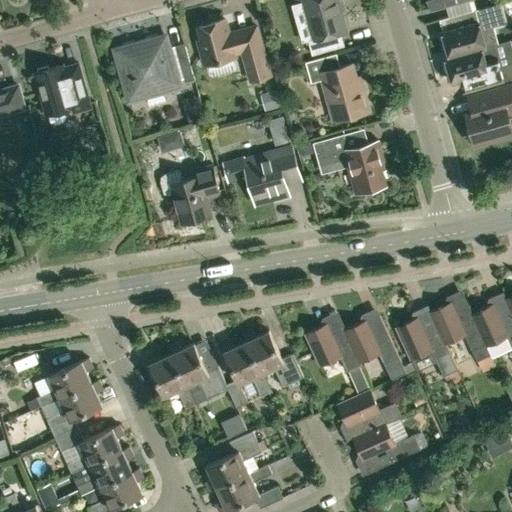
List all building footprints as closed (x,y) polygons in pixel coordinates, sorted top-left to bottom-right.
[(303,0),(314,38),(308,40),(312,54),(339,46),(335,33),(347,30),(338,0),(303,0)] [(498,43),(493,26),(503,23),(506,19),(501,2),(473,10),(476,21),(443,30),(449,55),(450,56),(480,47),(486,46),(494,43),(494,44),(498,43)] [(257,25),(236,31),(236,33),(230,35),(225,19),(198,26),(202,39),(198,40),(205,64),(235,55),(235,52),(242,50),(250,79),(270,74),(257,25)] [(162,90),(179,85),(165,35),(115,49),(129,99),(146,94),(149,104),(165,100),(162,90)] [(463,91),(504,80),(494,44),(494,43),(486,46),(480,47),(450,56),(449,55),(446,56),(453,82),(460,80),(463,91)] [(362,84),(358,86),(352,63),(340,66),(336,53),(305,62),(311,82),(323,79),(335,120),(369,110),(362,84)] [(91,107),(78,61),(63,65),(63,64),(34,72),(46,114),(48,113),(51,121),(55,124),(63,121),(66,117),(64,109),(74,106),(75,111),(91,107)] [(511,115),(511,83),(467,97),(471,112),(466,113),(475,144),(511,133),(511,128),(509,117),(511,115)] [(0,114),(24,108),(18,85),(0,89),(0,114)] [(281,115),(268,119),(275,144),(288,140),(281,115)] [(179,129),(156,133),(159,148),(182,144),(179,129)] [(385,167),(378,140),(350,148),(346,133),(314,142),(321,167),(348,159),(357,192),(385,184),(381,168),(385,167)] [(256,203),(286,195),(287,194),(288,193),(288,192),(288,191),(286,185),(302,180),(299,172),(292,145),(259,154),(245,158),(245,157),(223,163),(229,184),(249,178),(256,203)] [(165,173),(161,176),(160,181),(164,192),(168,195),(175,193),(183,221),(210,213),(205,197),(220,192),(212,166),(197,170),(199,175),(182,180),(181,173),(176,170),(165,173)] [(486,346),(472,313),(467,303),(454,309),(450,301),(430,311),(433,318),(444,343),(464,334),(476,361),(490,354),(486,346)] [(486,346),(505,336),(511,350),(511,312),(509,305),(496,311),(493,303),(472,313),(486,346)] [(391,378),(406,372),(379,313),(345,329),(359,361),(379,352),(391,378)] [(444,343),(433,318),(421,324),(418,316),(396,326),(411,359),(430,350),(442,376),(456,370),(444,343)] [(359,361),(345,329),(343,325),(331,331),(327,322),(306,332),(320,365),(339,356),(346,372),(361,365),(359,361)] [(269,331),(257,336),(255,332),(250,335),(248,332),(244,334),(247,341),(263,373),(275,368),(283,386),(303,377),(293,354),(282,359),(269,331)] [(263,373),(247,341),(234,347),(232,342),(227,344),(226,342),(222,344),(238,378),(227,384),(229,389),(237,407),(248,402),(240,384),(253,377),(262,396),(271,392),(263,373)] [(229,389),(227,384),(218,366),(207,371),(195,343),(181,349),(179,345),(174,347),(173,345),(169,347),(172,353),(187,386),(200,380),(208,398),(229,389)] [(151,354),(148,356),(147,356),(165,395),(177,390),(186,408),(195,404),(187,386),(172,353),(159,359),(157,354),(152,356),(151,354)] [(55,388),(36,396),(41,405),(59,397),(91,383),(86,371),(90,368),(88,363),(90,362),(88,357),(49,375),(55,388)] [(353,381),(364,376),(359,366),(348,371),(353,381)] [(91,383),(59,397),(65,409),(46,417),(56,439),(79,429),(74,418),(102,406),(96,393),(100,390),(98,386),(100,385),(98,380),(91,383)] [(361,434),(386,423),(401,416),(394,401),(379,408),(370,388),(338,403),(348,425),(355,422),(361,434)] [(238,413),(221,422),(228,437),(246,428),(238,413)] [(386,423),(361,434),(353,437),(369,472),(421,448),(414,433),(407,435),(405,429),(391,435),(386,423)] [(90,464),(122,450),(116,437),(121,435),(119,430),(121,429),(119,424),(84,440),(79,429),(56,439),(61,450),(80,442),(86,454),(67,463),(71,472),(90,464)] [(250,472),(259,468),(252,455),(262,450),(253,430),(229,441),(234,452),(208,464),(213,477),(209,479),(211,484),(208,486),(210,491),(218,487),(250,472)] [(122,450),(90,464),(96,476),(77,485),(81,494),(100,485),(132,471),(126,459),(131,457),(128,452),(131,451),(129,446),(122,450)] [(268,464),(259,468),(250,472),(218,487),(223,500),(219,502),(221,506),(218,508),(220,511),(222,511),(255,497),(260,509),(284,498),(278,486),(259,494),(254,482),(272,474),(268,464)] [(139,468),(132,471),(100,485),(106,498),(87,506),(89,511),(100,511),(142,493),(136,481),(141,479),(138,474),(141,472),(139,468)] [(36,488),(45,508),(59,501),(49,481),(36,488)] [(12,511),(39,511),(36,504),(23,510),(15,491),(5,496),(12,511)]
